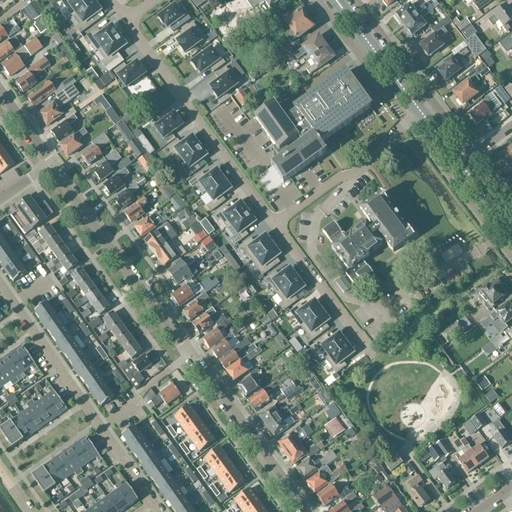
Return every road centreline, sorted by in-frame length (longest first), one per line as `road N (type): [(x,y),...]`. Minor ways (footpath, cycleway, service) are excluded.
road 1 (residential): [(307,511),(49,165)]
road 2 (residential): [(150,502),(0,282)]
road 3 (residential): [(127,22),(275,223)]
road 4 (unclassified): [(473,155),(354,0)]
road 5 (unclassified): [(511,256),(408,119)]
road 6 (unclassified): [(408,119),(361,169),(275,223)]
road 7 (residential): [(275,223),(365,345)]
road 8 (unclassified): [(408,119),(319,0)]
road 9 (tertiary): [(419,111),(335,0)]
